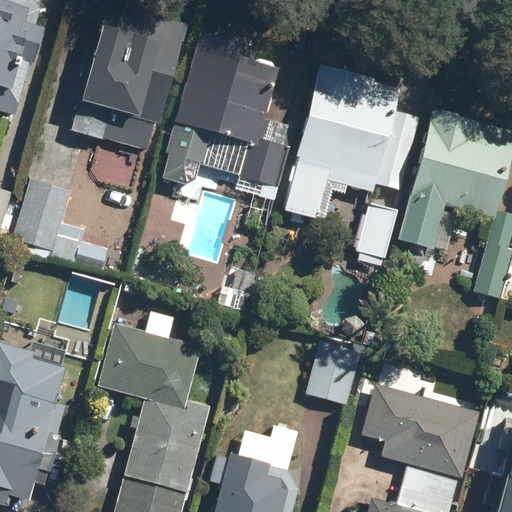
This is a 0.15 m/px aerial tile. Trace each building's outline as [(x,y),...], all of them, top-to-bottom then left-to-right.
[(54,0),(0,0),(0,118),(22,124),(54,0)] [(186,22),(102,1),(82,113),(154,132),(186,22)] [(272,54),(201,37),(169,172),(205,180),(217,130),(252,139),(272,54)] [(399,84),(323,65),(288,207),(328,217),(341,179),(372,190),(399,84)] [(511,143),(511,132),(431,110),(400,237),(429,248),(448,205),(490,214),(511,143)] [(71,186),(32,176),(16,240),(55,250),(71,186)] [(400,209),(372,199),(368,213),(362,212),(352,248),(360,253),(359,261),(385,264),(400,209)] [(195,348),(114,328),(96,379),(180,404),(195,348)] [(353,349),(313,339),(299,393),(340,403),(353,349)] [(59,361),(0,344),(0,485),(24,491),(59,361)] [(471,407),(364,382),(355,440),(454,466),(471,407)] [(190,511),(213,417),(144,401),(117,511),(190,511)] [(511,511),(511,431),(490,511),(511,511)] [(278,511),(286,475),(229,453),(215,511),(278,511)] [(415,511),(364,499),(360,511),(415,511)]
